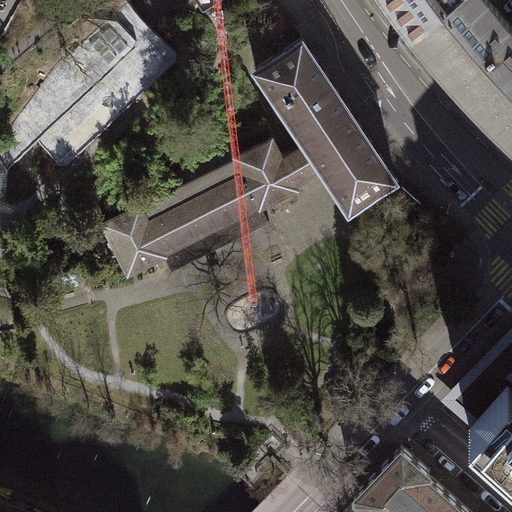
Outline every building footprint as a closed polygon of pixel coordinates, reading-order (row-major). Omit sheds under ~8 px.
[(388,0),(406,23),(413,32),(453,0),(388,0)] [(511,24),(508,21),(490,0),(453,0),(413,32),(436,61),(463,91),(491,120),(511,139),(511,24)] [(56,70),(19,120),(38,140),(38,141),(59,165),(67,165),(177,61),(178,54),(129,2),(56,70)] [(396,176),(302,35),(256,67),(305,142),(323,167),(349,207),(396,176)] [(38,140),(19,120),(0,145),(0,157),(9,168),(38,141),(38,140)] [(281,155),(272,137),(237,154),(232,143),(139,189),(136,196),(139,203),(104,220),(128,269),(163,252),(172,269),(270,220),(262,203),(297,186),(295,183),(309,175),(323,167),(305,142),(294,148),(281,155)] [(0,197),(7,192),(9,168),(0,157),(0,197)] [(64,272),(35,280),(40,297),(91,283),(86,265),(63,271),(64,272)] [(472,424),(476,419),(452,397),(511,335),(511,324),(441,398),(472,424)] [(511,464),(511,335),(452,397),(476,419),(472,424),(469,426),(511,464)] [(473,511),(428,472),(430,469),(401,443),(356,491),(355,495),(375,511),(473,511)]
